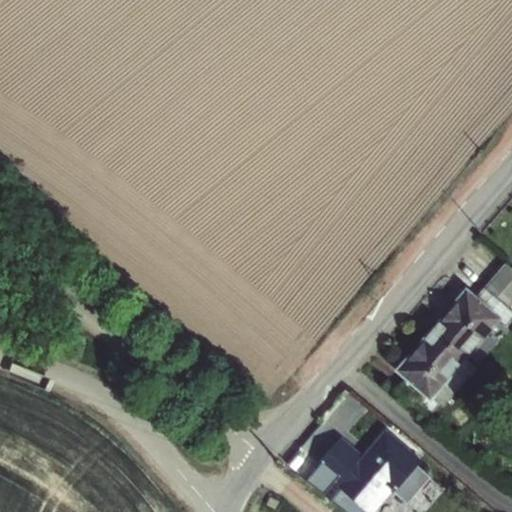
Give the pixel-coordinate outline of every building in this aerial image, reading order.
[(434,330),(465,357),(497,319),(504,325),(511,316),(511,307),(510,305),(511,302),(511,265),(508,262),(476,300),(467,292),(434,330)] [(465,357),(434,330),(401,369),(411,378),(399,389),(429,413),(438,403),(441,399),(446,403),(476,367),(465,357)] [(438,403),(429,413),(436,420),(446,410),(438,403)] [(386,431),(369,449),(374,453),(367,460),(363,456),(341,437),(318,465),(371,511),(391,489),(394,492),(421,460),(386,431)] [(369,449),(363,456),(367,460),(374,453),(369,449)]
